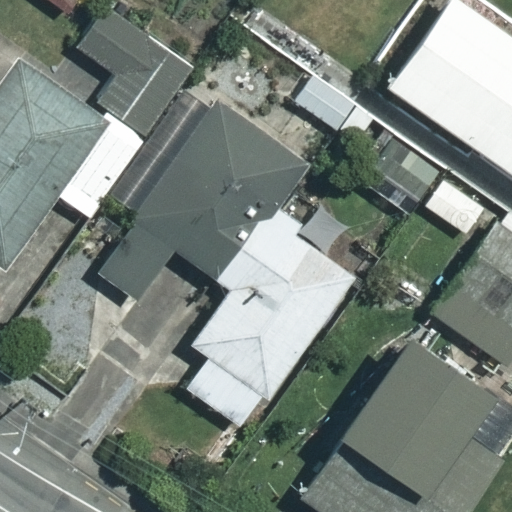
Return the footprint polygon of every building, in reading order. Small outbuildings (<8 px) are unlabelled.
[(511,28),(472,0),(414,0),(363,72),(511,178),(511,28)] [(0,252),(43,189),(80,214),(182,63),(96,5),(66,49),(101,73),(81,103),(0,48),(0,252)] [(303,66),(281,94),(329,131),(351,102),(303,66)] [(292,154),(205,94),(83,271),(123,298),(161,243),(217,281),(179,336),(197,348),(174,382),(234,423),(340,269),(253,210),(292,154)] [(440,161),(372,119),(346,161),(459,231),(476,203),(431,176),(440,161)] [(511,335),(511,235),(483,216),(421,307),(497,358),(511,335)] [(284,486),(320,511),(443,511),(511,417),(511,387),(476,362),(462,381),(379,321),(306,422),(322,434),(284,486)]
